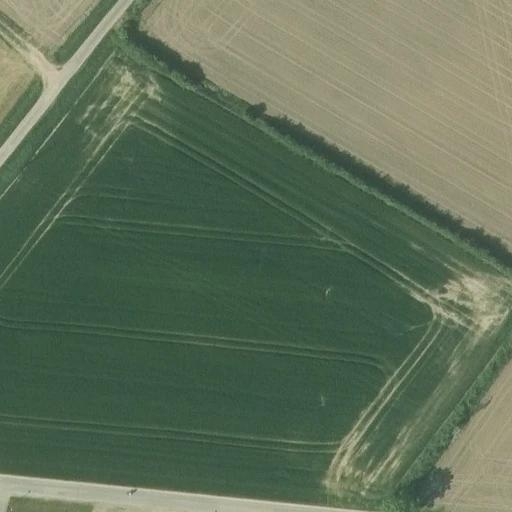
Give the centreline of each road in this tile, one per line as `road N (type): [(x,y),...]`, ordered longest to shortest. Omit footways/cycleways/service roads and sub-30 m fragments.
road 1 (unclassified): [(0,485),(261,511)]
road 2 (residential): [(129,0),(0,160)]
